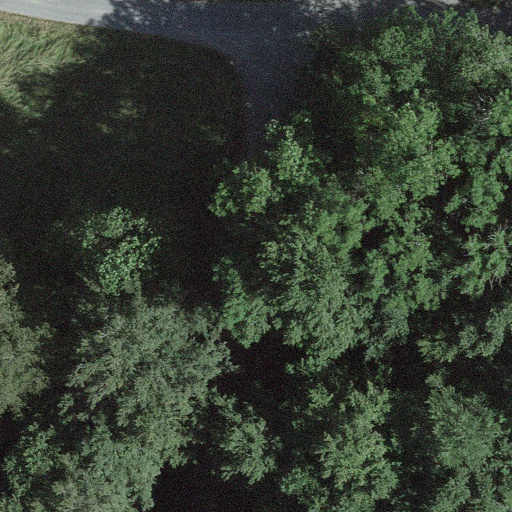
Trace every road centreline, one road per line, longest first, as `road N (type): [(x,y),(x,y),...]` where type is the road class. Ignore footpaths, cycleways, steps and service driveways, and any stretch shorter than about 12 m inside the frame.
road 1 (track): [(209,511),(247,125),(317,13),(347,0)]
road 2 (unclassified): [(79,0),(144,12),(511,21)]
